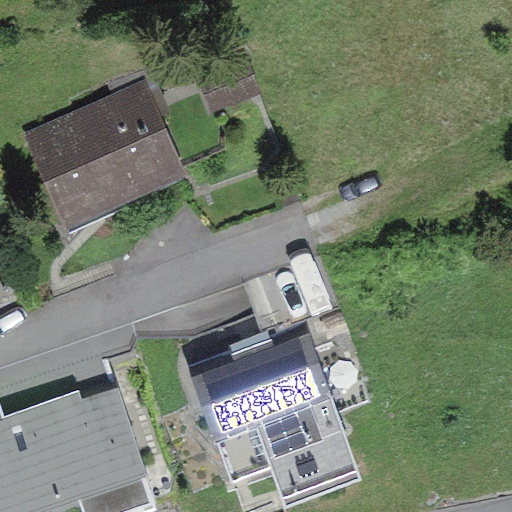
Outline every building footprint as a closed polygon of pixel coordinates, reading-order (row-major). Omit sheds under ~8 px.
[(249,55),(199,74),(213,111),(263,92),(249,55)] [(23,130),(64,224),(184,171),(142,77),(23,130)] [(244,283),(266,338),(311,321),(343,308),(325,256),(244,283)] [(266,338),(190,365),(232,479),(274,464),(285,496),(364,467),(311,321),(266,338)] [(5,414),(0,398),(0,511),(37,511),(84,497),(89,511),(90,511),(155,491),(118,377),(5,414)]
